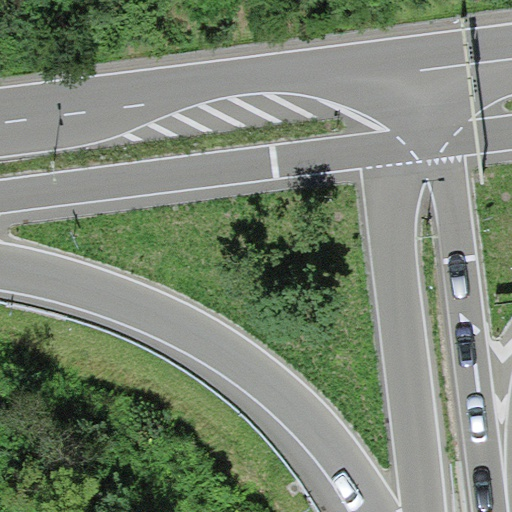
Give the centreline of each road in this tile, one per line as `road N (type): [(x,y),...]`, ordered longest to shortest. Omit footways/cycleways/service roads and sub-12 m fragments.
road 1 (motorway): [(0,265),(98,289),(222,342),(290,396),(344,456),(376,511)]
road 2 (secondary): [(0,196),(390,142)]
road 3 (motorway): [(502,511),(483,433),(443,135)]
road 4 (motorway): [(390,142),(424,511)]
road 5 (secondary): [(341,73),(0,120)]
road 6 (secondary): [(511,53),(341,73)]
